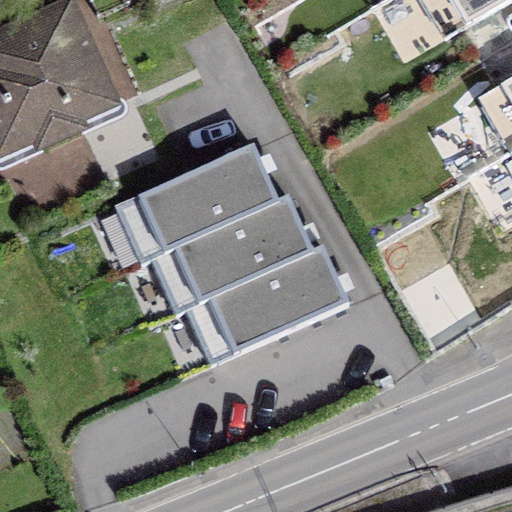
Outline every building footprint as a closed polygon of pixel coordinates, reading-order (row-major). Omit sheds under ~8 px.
[(118,0),(122,10),(144,0),(118,0)] [(511,0),(444,0),(465,36),(511,9),(511,0)] [(122,116),(71,6),(0,39),(0,156),(6,170),(122,116)] [(511,93),(501,100),(511,119),(511,93)] [(254,158),(138,206),(164,267),(173,264),(278,212),(254,158)] [(173,264),(196,317),(313,264),(291,209),(173,264)] [(325,260),(210,312),(233,371),(348,316),(325,260)]
